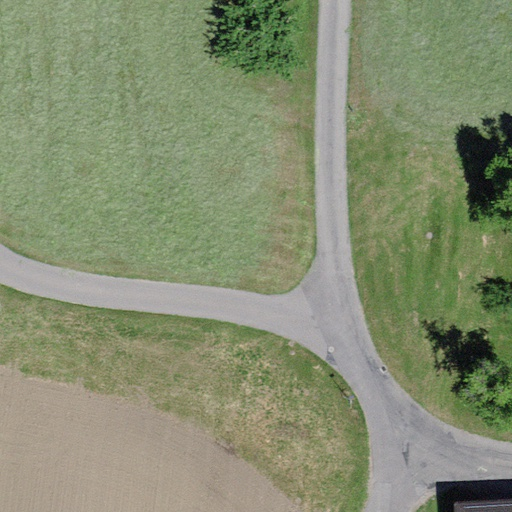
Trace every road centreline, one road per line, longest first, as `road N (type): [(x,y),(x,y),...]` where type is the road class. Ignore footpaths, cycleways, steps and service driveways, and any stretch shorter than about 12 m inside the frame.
road 1 (residential): [(426,440),(334,320),(338,0)]
road 2 (track): [(0,257),(88,289),(206,297),(334,320)]
